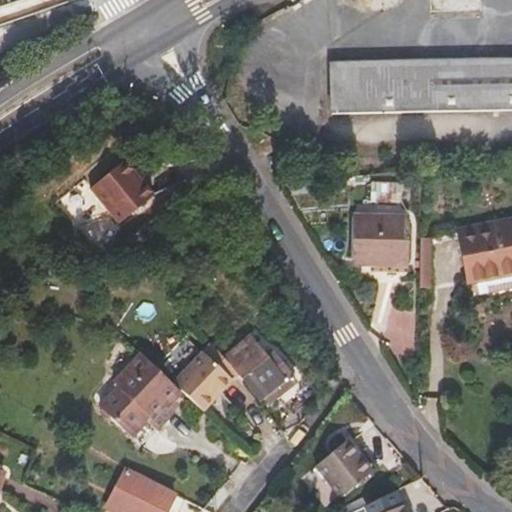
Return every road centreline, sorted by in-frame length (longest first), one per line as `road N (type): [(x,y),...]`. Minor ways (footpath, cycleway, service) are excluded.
road 1 (residential): [(244,173),(407,427),(495,511)]
road 2 (secondary): [(0,142),(153,46)]
road 3 (secondary): [(134,23),(0,111)]
road 4 (residential): [(244,173),(153,46)]
road 5 (residential): [(236,511),(317,410)]
